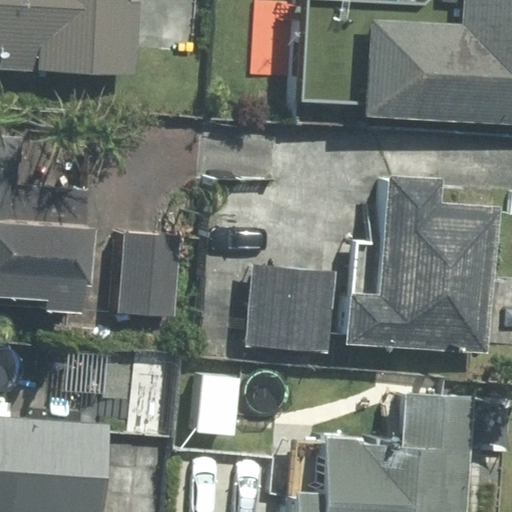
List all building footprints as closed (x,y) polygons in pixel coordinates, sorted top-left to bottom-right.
[(0,0),(0,72),(119,78),(123,2),(111,1),(111,0),(0,0)] [(511,0),(434,0),(433,25),(336,21),(332,119),(511,127),(511,0)] [(66,289),(71,190),(0,186),(0,145),(0,142),(0,302),(15,304),(14,314),(54,317),(56,288),(66,289)] [(320,272),(233,267),(228,348),(316,354),(317,346),(471,356),(480,208),(415,204),(417,181),(360,178),(352,297),(319,295),(320,272)] [(162,318),(167,236),(104,233),(99,315),(162,318)] [(217,437),(220,379),(182,377),(179,435),(217,437)] [(444,511),(450,400),(379,397),(376,451),(333,448),(333,443),(289,440),(289,446),(286,496),(262,494),(261,511),(444,511)] [(0,511),(84,511),(90,426),(0,420),(0,511)]
